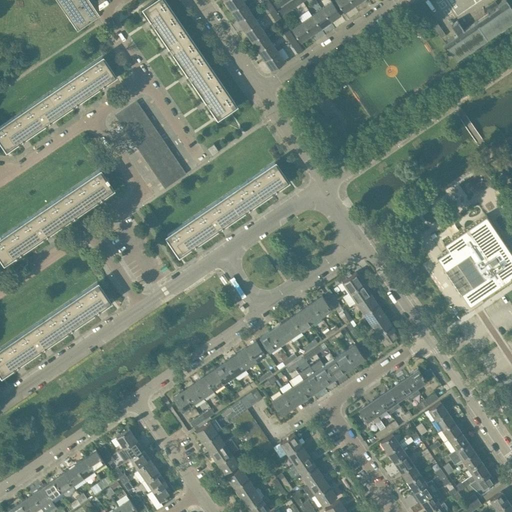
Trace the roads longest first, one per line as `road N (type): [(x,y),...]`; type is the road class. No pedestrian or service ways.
road 1 (residential): [(398,511),(333,407),(426,337)]
road 2 (residential): [(325,187),(511,58)]
road 3 (residential): [(0,405),(143,309)]
road 4 (residential): [(0,493),(135,401)]
road 5 (residential): [(261,92),(396,0)]
road 6 (residential): [(89,231),(143,194),(92,117)]
road 7 (residential): [(135,401),(263,311)]
road 8 (tertiary): [(511,462),(426,337)]
road 9 (residential): [(224,254),(325,187)]
road 10 (residential): [(263,311),(362,242)]
